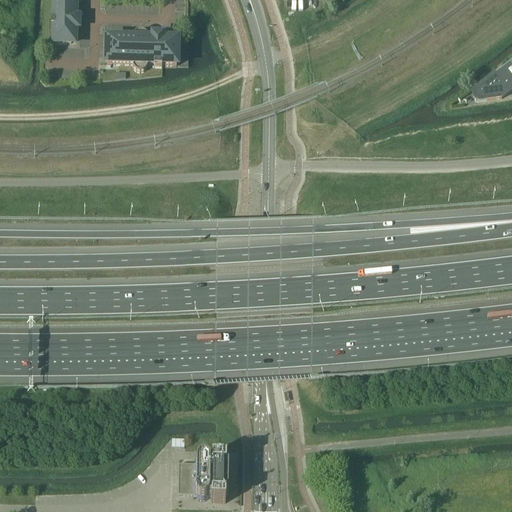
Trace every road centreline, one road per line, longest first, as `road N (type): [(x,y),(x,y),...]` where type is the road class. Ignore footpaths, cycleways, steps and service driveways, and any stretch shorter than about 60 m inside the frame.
road 1 (motorway): [(511,269),(313,291),(0,301)]
road 2 (motorway): [(511,229),(313,250),(0,262)]
road 3 (motorway): [(0,350),(313,343),(511,325)]
road 4 (motorway): [(511,223),(0,234)]
road 5 (track): [(0,119),(137,110),(189,97),(248,68)]
road 6 (unclassified): [(511,161),(298,165)]
road 7 (tertiary): [(263,360),(268,172)]
road 8 (tertiary): [(268,172),(265,60),(248,0)]
road 9 (tertiary): [(284,511),(263,360)]
road 10 (tertiary): [(263,360),(264,511)]
road 11 (track): [(284,53),(314,46),(395,0)]
